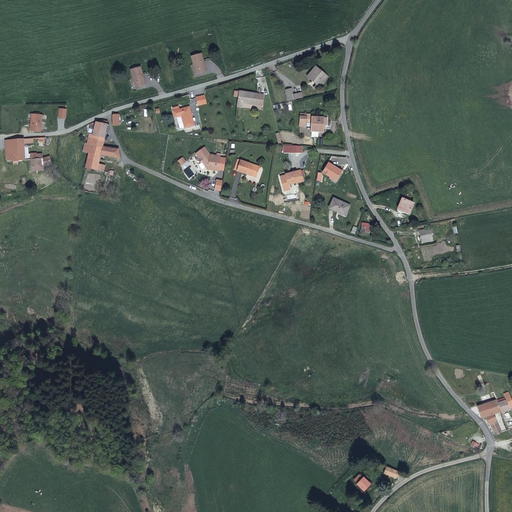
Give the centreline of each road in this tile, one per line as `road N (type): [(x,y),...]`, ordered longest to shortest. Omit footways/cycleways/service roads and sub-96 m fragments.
road 1 (unclassified): [(491,448),(491,436),(430,358),(408,263),(353,160),(343,84),(350,37),(380,0)]
road 2 (unclassified): [(491,448),(406,479),(374,511)]
